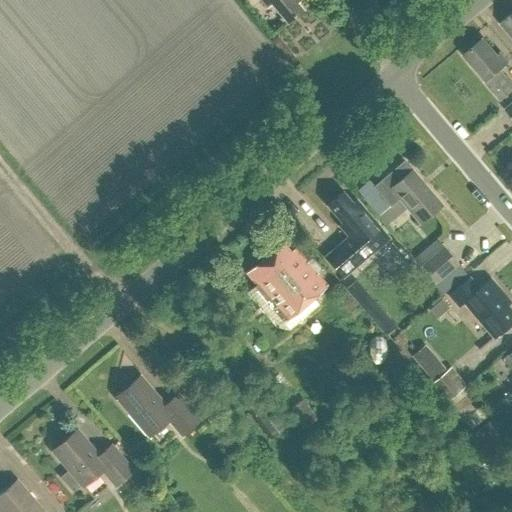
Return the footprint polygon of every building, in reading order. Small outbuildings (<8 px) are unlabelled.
[(259,0),(266,7),(271,3),(287,22),(302,9),(297,2),(299,0),(259,0)] [(511,13),(501,23),(501,24),(502,24),(511,35),(511,13)] [(485,81),(501,100),(511,90),(511,82),(500,69),(509,61),(501,52),(498,54),(483,37),(463,54),(486,80),(485,81)] [(511,100),(501,109),(511,122),(511,100)] [(404,161),(374,187),(390,205),(398,198),(420,223),(441,205),(411,170),(404,161)] [(378,216),(390,206),(374,187),(369,180),(357,190),(378,216)] [(370,218),(355,201),(352,203),(342,192),(327,205),(341,221),(340,225),(349,236),(324,257),(342,277),(371,253),(380,263),(395,251),(386,240),(368,219),(370,218)] [(325,288),(297,255),(294,258),(281,243),(247,272),(288,319),(325,288)] [(442,246),(421,264),(436,282),(447,273),(458,264),(442,246)] [(466,274),(457,264),(447,273),(436,282),(433,285),(442,295),(466,274)] [(462,301),(492,336),(511,319),(511,311),(506,304),(509,301),(490,279),(476,291),(467,280),(449,295),(458,305),(462,301)] [(436,318),(448,307),(440,298),(429,309),(436,318)] [(411,356),(421,368),(434,356),(424,345),(411,356)] [(511,350),(503,359),(511,370),(511,350)] [(428,379),(444,398),(466,380),(450,361),(428,379)] [(195,387),(205,379),(193,364),(183,373),(195,387)] [(164,404),(140,375),(115,396),(148,436),(167,419),(181,435),(199,420),(177,393),(164,404)] [(239,398),(270,438),(283,428),(251,388),(239,398)] [(473,408),(461,394),(449,405),(470,428),(484,416),(477,407),(470,413),(469,412),(473,408)] [(289,407),(303,426),(315,417),(301,398),(289,407)] [(489,421),(469,437),(493,466),(511,451),(511,438),(508,434),(503,438),(489,421)] [(82,486),(101,470),(115,486),(133,470),(111,444),(98,455),(76,429),(51,450),(68,470),(60,477),(72,490),(80,484),(82,486)] [(0,510),(1,511),(43,511),(16,480),(0,494),(0,510)]
